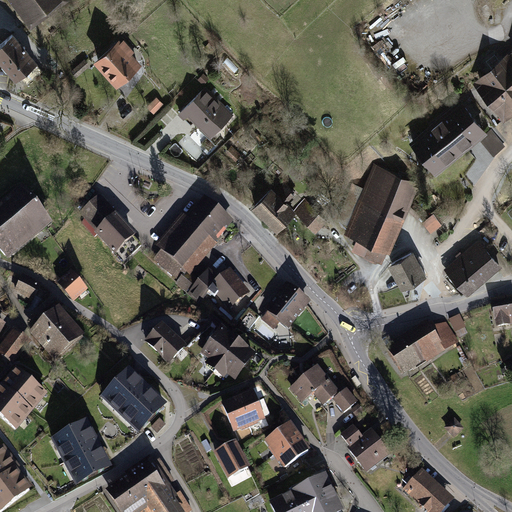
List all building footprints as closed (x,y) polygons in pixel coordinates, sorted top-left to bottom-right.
[(18,0),(32,18),(55,0),(18,0)] [(16,41),(11,35),(0,44),(0,47),(3,51),(0,54),(0,57),(16,77),(18,75),(26,85),(43,70),(17,40),(16,41)] [(138,64),(118,42),(98,60),(118,82),(138,64)] [(511,56),(511,55),(480,81),(504,110),(511,103),(511,56)] [(82,70),(78,66),(72,71),(76,75),(82,70)] [(232,114),(205,87),(180,112),(191,124),(199,116),(202,120),(203,128),(210,135),(232,114)] [(153,101),(148,106),(152,110),(157,105),(153,101)] [(462,103),(413,142),(435,168),(483,129),(462,103)] [(504,146),(491,130),(480,139),(493,154),(504,146)] [(413,140),(418,136),(415,131),(409,136),(413,140)] [(241,153),(233,146),(228,151),(236,158),(241,153)] [(366,191),(362,201),(399,216),(413,182),(377,166),(366,191)] [(339,220),(351,225),(362,201),(366,191),(352,185),(339,220)] [(296,208),(303,201),(289,187),(282,194),(296,208)] [(271,189),(255,205),(277,227),(293,211),(271,189)] [(25,190),(0,209),(0,248),(5,255),(49,221),(25,190)] [(95,237),(98,234),(100,233),(98,231),(115,214),(99,197),(82,213),(86,218),(82,223),(95,237)] [(303,201),(296,208),(303,215),(311,207),(304,200),(303,201)] [(351,225),(349,231),(360,235),(355,247),(381,258),(399,216),(362,201),(351,225)] [(190,221),(214,241),(229,223),(205,202),(190,221)] [(329,203),(324,208),(332,216),(337,212),(329,203)] [(303,215),(316,227),(323,219),(311,207),(303,215)] [(430,230),(439,223),(433,216),(424,222),(430,230)] [(116,218),(100,233),(98,234),(114,251),(113,252),(123,263),(141,246),(116,218)] [(175,260),(168,270),(179,280),(188,271),(214,241),(190,221),(164,250),(175,260)] [(467,256),(448,273),(459,285),(460,284),(467,292),(500,265),(479,240),(464,252),(467,256)] [(411,253),(391,263),(404,286),(423,276),(411,253)] [(177,283),(186,291),(196,279),(188,271),(179,280),(177,283)] [(196,279),(186,291),(200,303),(209,292),(215,298),(218,293),(229,307),(247,292),(230,273),(220,281),(209,271),(200,282),(196,279)] [(84,288),(74,276),(63,286),(73,297),(84,288)] [(39,285),(24,278),(18,291),(33,298),(39,285)] [(289,288),(263,320),(274,329),(281,320),(288,326),(307,302),(289,288)] [(511,299),(494,303),(498,326),(511,322),(511,299)] [(51,317),(33,333),(36,337),(34,339),(38,344),(40,342),(56,359),(81,337),(58,311),(56,312),(53,308),(47,313),(51,317)] [(254,327),(263,316),(256,309),(247,321),(254,327)] [(466,327),(460,314),(449,320),(455,333),(457,336),(468,331),(466,327)] [(445,324),(430,328),(445,349),(456,342),(445,324)] [(185,347),(162,325),(147,341),(169,363),(185,347)] [(389,351),(401,370),(423,356),(426,361),(445,349),(430,328),(428,325),(389,351)] [(214,349),(205,361),(209,364),(207,367),(214,372),(220,364),(237,343),(222,330),(210,346),(214,349)] [(15,333),(1,351),(12,360),(27,343),(15,333)] [(252,355),(237,343),(220,364),(230,373),(236,366),(240,370),(252,355)] [(317,368),(292,388),(302,401),(306,398),(317,410),(337,393),(317,368)] [(18,371),(0,392),(0,416),(15,429),(45,394),(18,371)] [(128,372),(107,394),(114,401),(111,405),(122,415),(125,412),(132,418),(129,422),(140,432),(164,407),(128,372)] [(363,387),(354,374),(349,377),(358,391),(363,387)] [(453,383),(459,379),(456,374),(450,378),(453,383)] [(346,391),(334,401),(344,413),(356,403),(346,391)] [(253,393),(238,399),(249,425),(264,419),(253,393)] [(238,399),(223,405),(234,431),(249,425),(238,399)] [(356,416),(362,411),(358,406),(352,411),(356,416)] [(446,428),(454,436),(462,429),(454,421),(446,428)] [(85,424),(58,438),(63,447),(59,449),(66,463),(70,461),(75,469),(71,471),(78,484),(109,468),(85,424)] [(267,442),(276,455),(299,438),(289,426),(267,442)] [(352,450),(351,451),(364,468),(387,451),(372,431),(362,439),(353,427),(342,436),(352,450)] [(276,455),(285,468),(308,451),(299,438),(276,455)] [(235,444),(216,454),(229,478),(248,468),(235,444)] [(17,470),(2,450),(0,450),(0,511),(29,491),(14,472),(17,470)] [(149,466),(110,491),(123,511),(126,511),(145,500),(149,506),(140,511),(179,511),(176,507),(185,501),(180,494),(171,500),(149,466)] [(420,475),(405,490),(427,511),(431,507),(437,511),(439,511),(449,502),(420,475)] [(294,493),(271,504),(274,511),(338,511),(341,511),(324,477),(293,492),(294,493)] [(140,511),(149,506),(145,500),(126,511),(140,511)] [(176,507),(179,511),(190,511),(192,511),(185,501),(176,507)]
